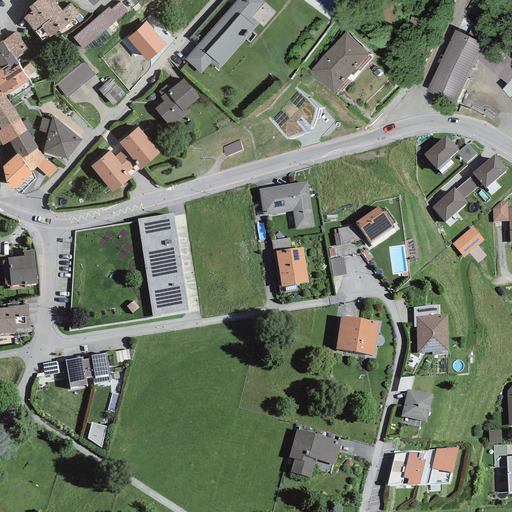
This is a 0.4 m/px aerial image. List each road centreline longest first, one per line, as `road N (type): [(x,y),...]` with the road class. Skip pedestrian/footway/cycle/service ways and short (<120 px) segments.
road 1 (residential): [(361,511),(402,347),(381,296),(40,348)]
road 2 (tertiary): [(410,124),(51,221)]
road 3 (residential): [(22,215),(215,0)]
road 4 (unclassified): [(16,404),(179,511)]
road 5 (residential): [(461,0),(410,124)]
road 6 (unclassified): [(40,348),(51,221)]
